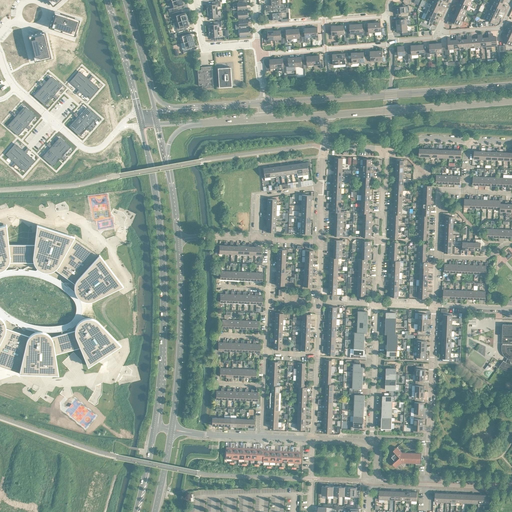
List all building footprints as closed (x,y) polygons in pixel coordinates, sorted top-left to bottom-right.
[(181,0),(175,0),(172,1),(174,7),(168,9),(169,12),(179,9),(178,6),(183,5),(181,0)] [(237,9),(238,12),(245,11),(245,8),(247,8),(246,2),(244,2),(244,0),(239,0),(238,3),(237,3),(237,4),(232,4),(233,9),(237,9)] [(264,5),(265,9),(275,9),(274,0),(268,0),(269,5),(264,5)] [(280,0),(274,0),(275,9),(286,8),(286,3),(281,4),(280,0)] [(435,0),(432,0),(431,4),(442,9),(443,7),(440,6),(442,3),(435,0)] [(494,0),(493,3),(492,4),(504,10),(505,7),(502,6),(503,3),(495,0),(494,0)] [(207,5),(207,11),(217,10),(217,6),(221,6),(220,1),(213,1),(214,4),(207,5)] [(456,3),(455,5),(466,10),(468,5),(460,2),(459,4),(456,3)] [(431,4),(429,9),(437,13),(438,10),(441,11),(442,9),(431,4)] [(492,4),(490,9),(498,13),(500,10),(503,12),(504,10),(492,4)] [(451,13),(450,15),(462,20),(464,21),(466,16),(464,15),(466,10),(455,5),(454,7),(457,9),(456,11),(454,14),(451,13)] [(401,13),(401,16),(408,15),(408,12),(406,12),(406,6),(395,7),(396,13),(401,13)] [(286,8),(275,9),(276,19),(282,19),(282,13),(286,12),(286,8)] [(275,9),(265,9),(265,14),(270,13),(270,20),(276,19),(275,9)] [(429,9),(427,14),(438,19),(439,17),(436,15),(437,13),(429,9)] [(490,9),(488,14),(499,19),(500,17),(497,16),(498,13),(490,9)] [(217,10),(207,11),(208,17),(215,17),(215,20),(221,19),(221,16),(218,16),(217,10)] [(55,11),(49,27),(75,35),(80,19),(55,11)] [(176,15),(178,22),(187,19),(186,12),(180,14),(179,11),(172,13),(173,16),(176,15)] [(238,12),(238,20),(246,20),(246,17),(247,17),(247,11),(245,11),(238,12)] [(438,19),(427,14),(424,19),(432,23),(434,20),(437,21),(438,19)] [(499,19),(488,14),(486,19),(494,23),(495,20),(498,22),(499,19)] [(396,20),(397,26),(407,25),(407,19),(408,19),(408,15),(401,16),(401,19),(396,20)] [(462,20),(450,15),(449,17),(452,19),(451,22),(448,20),(447,24),(451,26),(453,22),(459,25),(462,20)] [(187,19),(178,22),(180,28),(177,29),(177,32),(185,30),(184,27),(189,25),(187,19)] [(238,20),(239,29),(247,28),(246,26),(248,26),(247,20),(246,20),(238,20)] [(208,25),(209,31),(219,30),(219,26),(222,26),(221,21),(215,22),(215,24),(208,25)] [(381,22),(374,23),(375,31),(381,31),(381,35),(384,34),(384,28),(381,28),(381,22)] [(362,23),(356,24),(357,33),(363,32),(363,36),(366,36),(366,30),(363,30),(362,23)] [(369,29),(366,30),(366,36),(369,36),(369,32),(375,31),(374,23),(368,23),(369,29)] [(350,31),(347,31),(348,37),(351,37),(350,33),(357,33),(356,24),(350,24),(350,31)] [(332,35),(338,34),(338,25),(331,26),(332,32),(329,32),(329,39),(332,38),(332,35)] [(338,25),(338,34),(344,34),(345,37),(346,37),(346,44),(348,44),(348,37),(347,31),(344,31),(344,25),(338,25)] [(407,25),(397,26),(397,32),(402,32),(403,35),(410,34),(409,31),(408,31),(407,25)] [(318,27),(311,28),(312,37),(316,36),(316,40),(322,39),(321,34),(318,34),(318,27)] [(248,28),(247,28),(239,29),(240,38),(247,37),(247,34),(249,34),(248,28)] [(305,35),(302,35),(303,42),(308,42),(308,37),(312,37),(311,28),(305,28),(305,35)] [(284,36),(284,43),(287,42),(287,38),(293,38),(293,29),(286,30),(287,36),(284,36)] [(299,29),(293,29),(293,38),(297,38),(298,42),(303,42),(302,35),(300,35),(299,29)] [(219,30),(209,31),(209,37),(216,37),(216,40),(223,39),(222,36),(219,36),(219,30)] [(282,43),(284,43),(284,36),(281,37),(281,30),(274,31),(275,39),(281,39),(282,43)] [(45,31),(29,35),(35,61),(51,57),(45,31)] [(271,40),(275,39),(274,31),(268,31),(268,38),(265,38),(266,44),(271,43),(271,40)] [(182,36),(184,42),(193,40),(191,33),(186,35),(185,32),(178,34),(179,37),(182,36)] [(511,44),(511,39),(503,36),(502,38),(505,39),(503,42),(511,46),(511,44)] [(193,40),(184,42),(185,49),(182,49),(183,52),(191,50),(190,47),(195,46),(193,40)] [(430,50),(427,51),(427,57),(430,57),(430,53),(436,52),(436,43),(429,44),(430,50)] [(442,43),(436,43),(436,52),(442,52),(443,56),(446,55),(445,49),(442,49),(442,43)] [(423,44),(417,45),(418,54),(424,53),(424,57),(427,57),(427,51),(424,51),(423,44)] [(411,52),(408,52),(409,58),(412,58),(412,54),(418,54),(417,45),(411,45),(411,52)] [(409,58),(408,52),(405,52),(404,46),(398,46),(398,55),(402,55),(403,59),(405,59),(405,60),(409,59),(409,58)] [(383,50),(376,51),(377,61),(383,60),(383,62),(387,62),(386,55),(383,55),(383,50)] [(371,56),(367,56),(368,63),(370,63),(371,63),(371,61),(377,61),(376,51),(370,51),(371,56)] [(352,58),(349,58),(349,65),(352,65),(352,63),(358,62),(358,52),(351,53),(352,58)] [(364,52),(358,52),(358,62),(364,62),(365,64),(368,63),(367,56),(364,57),(364,52)] [(345,53),(339,54),(340,64),(346,63),(346,65),(349,65),(349,58),(345,58),(345,53)] [(340,64),(339,54),(333,54),(333,59),(330,59),(330,66),(334,66),(333,64),(340,64)] [(320,55),(313,56),(314,65),(320,64),(321,68),(324,67),(323,60),(320,60),(320,55)] [(307,61),(304,62),(305,68),(308,67),(308,65),(314,65),(313,56),(307,56),(307,61)] [(289,63),(286,63),(287,70),(289,70),(289,67),(296,66),(295,57),(288,58),(289,63)] [(301,57),(295,57),(296,66),(302,66),(302,68),(305,68),(304,62),(302,62),(301,57)] [(276,59),(277,68),(277,71),(284,71),(284,72),(287,72),(287,70),(286,63),(286,62),(283,62),(283,58),(276,59)] [(271,68),(277,68),(276,59),(270,59),(270,64),(267,64),(268,68),(268,71),(271,70),(271,68)] [(198,70),(199,86),(203,85),(203,87),(206,87),(206,88),(213,88),(212,66),(205,67),(205,68),(202,68),(202,70),(198,70)] [(218,68),(219,87),(232,86),(231,67),(218,68)] [(80,72),(76,77),(85,85),(89,80),(88,79),(80,72)] [(44,85),(43,86),(48,90),(56,82),(51,77),(44,85)] [(76,77),(71,82),(79,89),(80,90),(85,85),(76,77)] [(89,80),(85,85),(93,92),(98,87),(90,80),(89,80)] [(56,82),(48,90),(53,95),(54,94),(61,86),(56,82)] [(85,85),(80,90),(81,91),(89,98),(93,92),(85,85)] [(42,87),(35,95),(41,99),(48,90),(43,86),(42,87)] [(48,90),(41,99),(46,104),(52,96),(53,96),(53,95),(48,90)] [(17,115),(17,116),(22,121),(29,112),(24,107),(17,115)] [(79,116),(78,117),(83,121),(91,113),(86,108),(79,116)] [(29,112),(22,121),(27,125),(28,124),(34,116),(29,112)] [(91,113),(83,121),(89,126),(89,125),(96,117),(91,113)] [(16,117),(9,125),(14,129),(22,121),(17,116),(16,117)] [(78,118),(71,126),(76,130),(83,121),(78,117),(78,118)] [(22,121),(14,129),(19,134),(26,126),(27,125),(22,121)] [(83,121),(76,130),(81,135),(88,127),(89,126),(83,121)] [(52,146),(52,147),(57,152),(64,143),(59,138),(52,146)] [(64,143),(57,152),(62,156),(63,155),(70,147),(64,143)] [(16,144),(12,150),(20,157),(25,152),(24,151),(16,144)] [(419,156),(425,157),(425,149),(427,149),(427,146),(424,146),(424,149),(419,148),(419,156)] [(51,148),(44,156),(49,160),(57,152),(52,147),(51,148)] [(474,159),(480,159),(480,151),(482,151),(482,148),(479,148),(479,151),(474,151),(474,159)] [(12,150),(7,155),(15,162),(16,162),(20,157),(12,150)] [(25,152),(20,157),(29,165),(34,160),(26,153),(25,152)] [(57,152),(49,160),(54,165),(61,157),(62,156),(57,152)] [(20,157),(16,162),(17,163),(25,170),(29,165),(20,157)] [(464,207),(470,207),(470,199),(472,199),(472,196),(469,196),(469,199),(464,199),(464,207)] [(500,212),(506,212),(506,204),(508,204),(508,201),(505,201),(505,204),(501,203),(500,203),(500,208),(500,212)] [(0,270),(1,270),(2,269),(3,269),(4,268),(5,268),(6,267),(7,266),(8,264),(9,262),(34,262),(34,263),(35,264),(36,266),(37,267),(38,268),(39,269),(40,269),(41,270),(42,270),(43,271),(44,271),(46,271),(47,271),(48,271),(49,271),(50,271),(52,270),(53,270),(54,269),(55,269),(74,283),(75,283),(75,285),(75,286),(74,288),(75,289),(75,290),(75,292),(76,293),(76,294),(77,295),(78,296),(79,297),(80,298),(81,299),(82,299),(83,300),(85,300),(86,300),(87,301),(89,301),(91,300),(92,300),(93,300),(94,299),(95,299),(100,296),(105,294),(116,289),(123,285),(117,278),(104,261),(99,254),(99,255),(74,237),(74,236),(68,234),(66,234),(46,227),(37,224),(36,231),(35,243),(35,244),(8,244),(7,229),(6,224),(0,225),(0,270)] [(225,253),(225,245),(227,245),(227,242),(224,242),(224,245),(219,245),(216,245),(216,254),(219,254),(219,253),(225,253)] [(444,246),(444,245),(441,245),(441,247),(444,247),(444,252),(452,253),(452,247),(444,246)] [(305,250),(305,256),(313,256),(313,258),(316,258),(316,255),(313,255),(313,250),(305,250)] [(444,272),(450,272),(451,264),(452,264),(452,261),(450,261),(449,264),(444,264),(444,272)] [(220,302),(226,302),(226,294),(228,294),(228,291),(225,291),(225,294),(220,294),(220,302)] [(359,308),(358,316),(368,317),(368,311),(364,311),(365,308),(359,308)] [(387,312),(386,317),(396,318),(396,309),(390,309),(390,312),(387,312)] [(418,313),(418,318),(427,319),(428,313),(427,313),(427,311),(415,310),(415,313),(418,313)] [(121,345),(98,322),(98,321),(97,320),(96,320),(95,319),(94,319),(94,318),(93,318),(92,318),(91,318),(90,318),(89,317),(88,318),(87,318),(86,318),(85,318),(84,318),(83,319),(82,319),(81,320),(80,321),(79,321),(78,322),(78,323),(77,324),(76,325),(76,326),(76,327),(75,328),(75,329),(75,330),(62,334),(51,337),(50,336),(49,335),(48,334),(47,333),(46,333),(45,332),(43,332),(42,331),(41,331),(40,331),(39,331),(37,331),(36,332),(35,332),(34,332),(33,333),(31,334),(30,335),(29,336),(6,328),(6,327),(5,326),(5,325),(5,324),(5,323),(4,322),(4,321),(3,320),(3,319),(2,319),(1,318),(1,317),(0,316),(0,366),(20,373),(58,374),(55,354),(69,350),(80,347),(88,366),(121,345)] [(417,335),(426,335),(426,330),(427,330),(427,324),(418,324),(417,333),(417,335)] [(511,324),(503,324),(502,343),(503,343),(503,344),(502,344),(502,348),(502,349),(502,350),(502,351),(502,352),(502,353),(503,353),(503,354),(504,355),(504,356),(505,356),(506,357),(506,358),(507,358),(505,362),(504,361),(503,361),(499,367),(500,367),(501,368),(502,369),(503,369),(505,370),(506,370),(507,371),(509,371),(510,371),(511,371),(511,324)] [(417,335),(417,346),(426,346),(426,341),(425,341),(426,335),(417,335)] [(218,350),(224,350),(224,342),(226,342),(226,339),(223,339),(223,342),(218,342),(218,350)] [(274,343),(274,341),(271,341),(271,344),(274,344),(273,349),(281,349),(282,343),(274,343)] [(426,352),(417,351),(416,360),(420,360),(420,357),(426,357),(426,352)] [(451,352),(441,352),(441,358),(442,358),(442,361),(454,361),(454,358),(450,358),(451,352)] [(387,368),(386,373),(396,373),(396,368),(399,368),(399,365),(396,365),(390,365),(390,368),(387,368)] [(416,366),(416,374),(425,375),(425,369),(419,369),(419,366),(418,366),(416,366)] [(416,374),(415,382),(419,383),(419,380),(425,380),(425,375),(416,374)] [(415,382),(415,391),(424,391),(424,386),(419,385),(419,383),(415,382)] [(216,399),(222,399),(222,391),(224,391),(224,388),(221,388),(221,391),(216,390),(216,399)] [(415,391),(415,399),(418,399),(418,397),(424,397),(424,391),(415,391)] [(415,399),(414,407),(424,408),(424,402),(418,402),(418,399),(415,399)] [(414,407),(414,416),(417,416),(417,413),(423,413),(424,408),(414,407)] [(414,416),(414,424),(423,424),(423,419),(417,418),(417,416),(414,416)] [(363,422),(351,421),(351,430),(359,430),(359,427),(363,427),(363,422)] [(391,423),(382,423),(382,428),(385,428),(385,431),(391,431),(391,428),(394,428),(394,423),(391,423)] [(423,424),(414,424),(413,432),(417,433),(417,430),(423,430),(423,424)] [(423,448),(392,447),(391,467),(422,468),(423,448)] [(351,487),(350,496),(356,496),(356,498),(359,498),(360,490),(357,490),(357,487),(351,487)]
